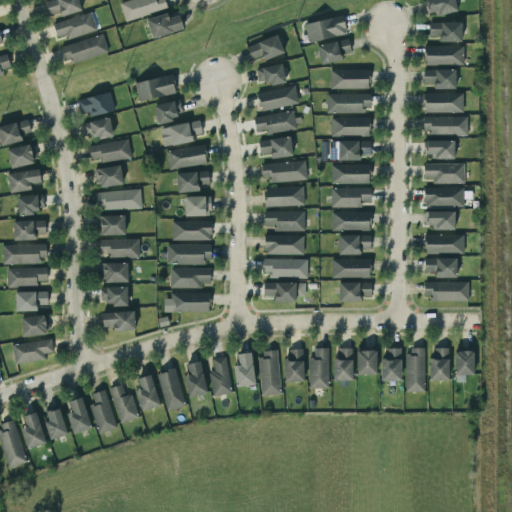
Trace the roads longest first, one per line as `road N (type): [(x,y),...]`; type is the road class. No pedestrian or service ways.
road 1 (residential): [(0,392),(218,326),(476,320)]
road 2 (residential): [(88,365),(76,332),(69,185),(24,0)]
road 3 (residential): [(388,26),(396,56),(396,321)]
road 4 (residential): [(218,80),(236,157),(234,325)]
